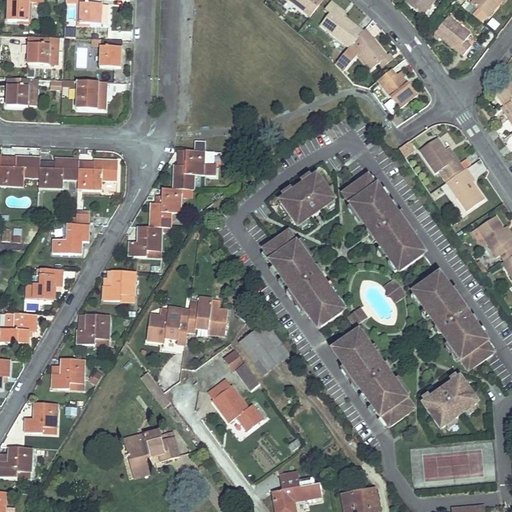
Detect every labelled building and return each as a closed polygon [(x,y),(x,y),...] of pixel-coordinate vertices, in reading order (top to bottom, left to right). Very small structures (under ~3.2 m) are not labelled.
[(29,23),(30,4),(44,4),(43,0),(8,0),(8,3),(11,3),(10,13),(8,13),(8,22),(8,23),(29,23)] [(100,26),(102,6),(102,0),(66,0),(66,5),(67,5),(81,6),(80,25),(100,26)] [(312,0),(288,0),(311,18),(320,6),(312,0)] [(423,18),(436,0),(407,0),(405,4),(423,18)] [(491,2),(492,0),(474,0),(471,4),(475,8),(478,11),(473,17),(480,23),(485,16),(487,18),(497,7),(491,2)] [(499,8),(506,0),(492,0),(491,2),(497,7),(499,8)] [(348,14),(333,2),(332,3),(326,11),(330,14),(331,15),(335,9),(336,10),(345,17),(346,17),(348,14)] [(108,27),(110,6),(109,6),(102,6),(100,26),(108,27)] [(473,17),(478,11),(475,8),(470,14),(473,17)] [(364,32),(345,17),(336,10),(335,9),(331,15),(321,27),(350,50),(353,46),(354,45),(358,39),(364,32)] [(465,42),(471,35),(448,18),(439,29),(449,37),(445,42),(445,43),(463,57),(472,47),(465,42)] [(387,57),(366,29),(364,32),(358,39),(364,47),(363,48),(359,51),(358,52),(359,54),(371,69),(372,70),(379,64),(387,57)] [(449,37),(439,29),(433,36),(433,37),(437,40),(439,38),(445,43),(445,42),(449,37)] [(49,67),(50,39),(30,38),(29,46),(32,46),(31,56),(29,55),(28,66),(49,67)] [(58,67),(60,39),(59,39),(51,39),(50,39),(49,67),(58,67)] [(364,47),(358,39),(354,45),(353,46),(358,52),(359,51),(363,48),(364,47)] [(120,59),(120,50),(122,50),(122,42),(101,41),(100,69),(121,70),(121,59),(120,59)] [(371,69),(359,54),(358,52),(355,55),(356,56),(368,72),(369,72),(372,70),(371,69)] [(383,69),(393,61),(392,61),(389,56),(387,57),(379,64),(383,68),(383,69)] [(418,96),(408,84),(405,87),(396,76),(392,71),(378,82),(399,111),(418,96)] [(406,78),(402,72),(396,76),(405,87),(408,84),(405,79),(406,78)] [(29,87),(29,81),(8,80),(7,88),(8,88),(9,88),(9,97),(7,97),(7,106),(28,107),(28,104),(37,105),(37,87),(29,87)] [(98,109),(98,83),(78,83),(78,89),(77,109),(98,109)] [(106,110),(108,84),(107,84),(98,83),(98,109),(106,110)] [(511,83),(496,95),(504,107),(505,106),(511,116),(511,83)] [(511,123),(511,116),(505,106),(504,107),(502,109),(510,120),(510,121),(511,123)] [(461,174),(446,152),(438,139),(419,152),(435,175),(440,172),(443,170),(451,181),(461,174)] [(206,153),(206,143),(195,142),(195,152),(206,153)] [(405,159),(415,151),(409,142),(398,149),(405,159)] [(465,171),(461,165),(450,149),(446,152),(461,174),(465,171)] [(217,178),(217,167),(213,167),(205,166),(206,153),(195,152),(186,152),(185,167),(176,167),(174,166),(173,191),(182,191),(192,192),(195,192),(195,191),(195,187),(195,178),(195,177),(200,177),(217,178)] [(185,167),(186,152),(177,152),(177,153),(176,167),(185,167)] [(213,167),(214,153),(213,153),(206,153),(205,166),(213,167)] [(39,179),(40,169),(40,168),(40,163),(40,159),(17,157),(16,168),(1,167),(1,177),(1,178),(0,185),(0,186),(24,188),(24,179),(25,179),(32,179),(39,179)] [(78,182),(79,171),(79,170),(79,163),(80,160),(55,159),(55,164),(55,170),(40,169),(39,179),(39,188),(63,189),(63,181),(78,182)] [(117,183),(118,162),(94,161),(94,164),(94,171),(94,172),(79,171),(78,182),(78,190),(102,191),(102,182),(117,183)] [(94,171),(94,164),(79,163),(79,170),(79,171),(94,172),(94,171)] [(451,181),(443,170),(440,172),(447,183),(451,181)] [(485,200),(477,188),(470,193),(462,182),(471,176),(467,170),(465,171),(461,174),(451,181),(447,183),(446,184),(466,213),(485,200)] [(317,176),(280,202),(297,227),(310,218),(309,217),(321,209),(322,210),(335,201),(317,176)] [(477,188),(474,183),(475,182),(471,177),(471,176),(462,182),(470,193),(477,188)] [(400,273),(424,256),(416,244),(417,243),(377,187),(376,187),(368,177),(347,192),(349,194),(344,197),(351,207),(363,223),(368,230),(370,228),(378,239),(375,241),(380,248),(387,257),(390,262),(392,261),(399,272),(400,273)] [(181,215),(182,201),(182,191),(173,191),(163,190),(163,198),(163,199),(163,205),(158,205),(152,205),(150,229),(162,230),(171,230),(172,230),(172,229),(173,215),(181,215)] [(191,202),(192,192),(182,191),(182,201),(191,202)] [(348,209),(359,226),(363,223),(351,207),(348,209)] [(89,226),(90,215),(89,215),(77,214),(77,218),(78,218),(85,219),(84,226),(85,226),(89,226)] [(506,244),(499,233),(500,233),(504,230),(496,217),(477,229),(486,244),(487,245),(496,259),(502,256),(511,249),(511,241),(507,244),(506,244)] [(189,231),(194,222),(195,221),(192,219),(192,220),(186,228),(188,230),(189,231)] [(89,243),(89,226),(85,226),(84,226),(76,226),(69,225),(68,241),(68,242),(63,241),(54,241),(54,255),(81,256),(82,243),(89,243)] [(161,253),(162,234),(162,230),(150,229),(139,228),(138,244),(130,244),(129,258),(146,258),(147,253),(161,253)] [(368,230),(375,241),(378,239),(370,228),(368,230)] [(511,241),(511,234),(508,229),(508,228),(504,230),(500,233),(499,233),(506,244),(507,244),(511,241)] [(21,243),(22,230),(21,230),(15,229),(14,243),(15,243),(21,243)] [(486,244),(477,229),(472,233),(482,248),(487,245),(486,244)] [(284,236),(263,251),(271,261),(270,262),(310,319),(311,318),(319,330),(344,313),(342,311),(335,301),(337,300),(333,295),(327,286),(322,279),(319,281),(311,270),(314,268),(309,261),(297,244),(291,235),(286,238),(284,236)] [(309,261),(313,259),(301,242),(297,244),(309,261)] [(376,251),(383,260),(387,257),(380,248),(376,251)] [(511,249),(502,256),(506,262),(511,258),(511,249)] [(511,258),(506,262),(502,264),(511,279),(511,258)] [(388,264),(395,274),(399,272),(392,261),(390,262),(388,264)] [(319,281),(322,279),(314,268),(311,270),(319,281)] [(62,289),(64,271),(37,270),(37,277),(40,277),(40,287),(31,287),(27,286),(27,299),(53,300),(54,289),(62,289)] [(136,297),(137,273),(113,272),(113,273),(112,287),(112,288),(104,288),(103,302),(121,303),(122,297),(136,297)] [(112,287),(113,273),(113,272),(108,272),(108,279),(104,279),(104,288),(112,288),(112,287)] [(460,361),(467,370),(471,367),(473,369),(494,355),(486,344),(488,343),(448,286),(446,287),(438,275),(413,293),(415,295),(422,305),(421,305),(421,306),(424,311),(431,320),(436,326),(438,324),(446,336),(444,338),(448,344),(460,361)] [(496,282),(493,276),(487,280),(491,285),(496,282)] [(40,287),(40,277),(37,277),(31,277),(31,287),(40,287)] [(333,295),(337,292),(330,283),(327,286),(333,295)] [(388,294),(391,298),(400,291),(397,287),(394,290),(390,285),(388,286),(391,292),(388,294)] [(391,298),(394,303),(404,297),(400,291),(391,298)] [(411,297),(419,307),(421,306),(421,305),(422,305),(415,295),(411,297)] [(337,300),(335,301),(342,311),(346,309),(339,298),(337,300)] [(213,302),(213,301),(200,299),(199,304),(191,303),(190,311),(188,326),(188,333),(196,334),(196,330),(205,331),(206,328),(209,328),(209,332),(208,336),(225,339),(229,313),(220,312),(219,312),(218,318),(211,317),(213,302)] [(220,312),(221,303),(213,302),(211,317),(218,318),(219,312),(220,312)] [(188,326),(190,311),(169,309),(168,318),(150,316),(147,341),(165,344),(166,331),(180,333),(178,346),(186,347),(188,334),(188,333),(188,326)] [(421,313),(427,322),(431,320),(424,311),(421,313)] [(359,312),(351,317),(356,325),(365,319),(359,312)] [(15,332),(16,315),(7,314),(6,331),(14,332),(15,332)] [(28,346),(29,333),(36,333),(37,316),(16,315),(15,332),(14,332),(6,331),(1,331),(1,332),(1,344),(28,346)] [(86,332),(87,316),(79,316),(79,317),(78,332),(86,332)] [(109,341),(111,317),(87,316),(86,332),(78,332),(78,346),(94,347),(95,341),(109,341)] [(436,326),(444,338),(446,336),(438,324),(436,326)] [(286,359),(264,328),(242,344),(264,375),(286,359)] [(359,334),(366,344),(367,343),(369,342),(362,331),(359,334)] [(359,334),(358,332),(333,350),(341,361),(340,362),(380,419),(382,418),(389,429),(410,414),(408,411),(413,408),(406,399),(395,382),(390,376),(387,378),(379,366),(382,364),(377,357),(371,348),(367,343),(366,344),(359,334)] [(445,347),(456,363),(460,361),(448,344),(445,347)] [(375,346),(371,348),(377,357),(381,355),(375,346)] [(246,365),(237,352),(226,361),(235,373),(237,371),(246,365)] [(84,386),(86,362),(62,360),(62,368),(61,376),(53,376),(52,390),(70,391),(70,386),(84,386)] [(10,379),(11,362),(0,361),(0,390),(2,391),(3,379),(10,379)] [(382,364),(379,366),(387,378),(390,376),(382,364)] [(246,365),(237,371),(253,393),(262,386),(246,365)] [(61,376),(62,368),(53,367),(53,376),(61,376)] [(146,384),(152,379),(144,368),(138,373),(146,384)] [(99,375),(89,376),(90,386),(100,385),(99,375)] [(167,399),(152,379),(146,384),(161,404),(167,399)] [(478,404),(460,379),(447,388),(448,389),(437,397),(436,396),(423,405),(441,430),(478,404)] [(398,380),(395,382),(406,399),(410,396),(398,380)] [(231,388),(227,381),(209,394),(214,400),(231,388)] [(248,409),(231,388),(214,400),(231,423),(237,419),(247,433),(264,421),(252,406),(248,409)] [(58,430),(59,406),(34,404),(34,419),(26,419),(25,434),(43,435),(43,430),(43,429),(58,430)] [(180,457),(174,433),(161,437),(160,431),(148,435),(126,440),(128,451),(127,451),(133,472),(146,469),(147,469),(145,460),(161,456),(162,461),(180,457)] [(293,452),(301,446),(297,441),(289,446),(293,452)] [(31,474),(33,450),(9,449),(9,455),(9,456),(8,463),(1,463),(0,463),(0,465),(0,477),(17,479),(17,473),(30,473),(31,474)] [(8,463),(9,456),(9,455),(0,455),(0,463),(1,463),(8,463)] [(149,476),(147,469),(146,469),(133,472),(135,479),(149,476)] [(282,491),(273,493),(275,511),(295,511),(294,502),(321,498),(319,485),(314,486),(314,478),(299,481),(298,474),(280,477),(282,491)] [(379,511),(375,490),(341,496),(344,511),(379,511)] [(14,511),(14,509),(6,508),(7,493),(0,493),(0,511),(14,511)]
